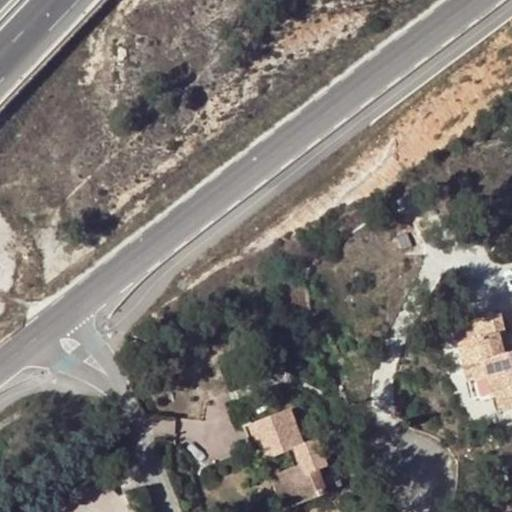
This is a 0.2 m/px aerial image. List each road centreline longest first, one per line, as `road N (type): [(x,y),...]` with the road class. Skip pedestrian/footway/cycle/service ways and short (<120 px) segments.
road 1 (tertiary): [(473,0),(71,309)]
road 2 (residential): [(71,309),(114,372),(170,511)]
